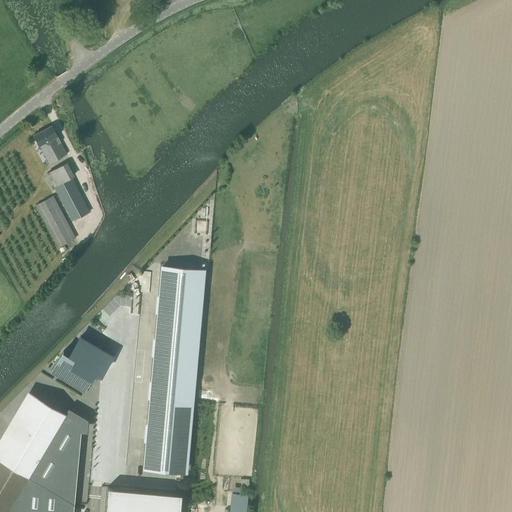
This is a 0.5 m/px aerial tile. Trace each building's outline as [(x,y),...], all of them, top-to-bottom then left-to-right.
[(52,125),(45,128),(34,134),(48,163),(66,153),(52,125)] [(72,220),(89,211),(71,177),(73,176),(66,163),(48,173),(54,186),(60,183),(64,190),(58,193),(72,220)] [(58,247),(75,238),(52,196),(36,204),(58,247)] [(144,467),(184,471),(202,270),(162,266),(144,467)] [(104,322),(117,308),(111,302),(98,317),(104,322)] [(63,351),(52,370),(84,389),(91,377),(95,371),(101,374),(112,355),(80,336),(70,355),(63,351)] [(73,511),(82,422),(35,394),(0,453),(0,511),(73,511)] [(78,475),(77,503),(87,503),(88,484),(89,485),(89,475),(78,475)] [(138,488),(174,489),(174,480),(138,478),(138,488)] [(180,511),(182,494),(107,487),(105,511),(180,511)] [(237,493),(237,507),(247,508),(248,493),(237,493)]
